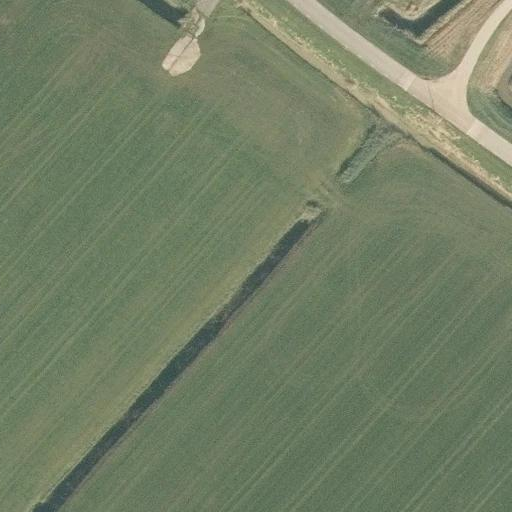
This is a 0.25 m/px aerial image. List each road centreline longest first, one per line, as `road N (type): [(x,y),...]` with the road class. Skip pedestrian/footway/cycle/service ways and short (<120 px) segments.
road 1 (tertiary): [(439,103),(302,0)]
road 2 (unclassified): [(439,103),(511,0)]
